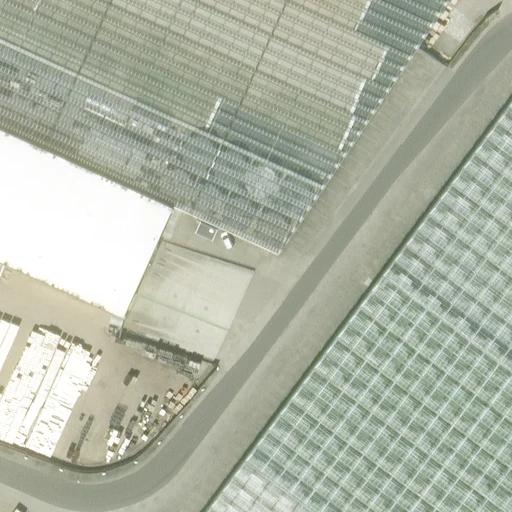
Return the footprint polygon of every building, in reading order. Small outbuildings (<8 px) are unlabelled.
[(0,0),(0,125),(175,205),(280,252),(449,0),(0,0)] [(511,511),(511,97),(203,511),(511,511)] [(0,258),(125,315),(158,241),(175,205),(0,125),(0,258)] [(0,368),(14,333),(0,326),(0,368)] [(83,346),(58,411),(44,406),(33,434),(25,431),(20,444),(106,477),(117,448),(130,453),(133,445),(146,450),(172,380),(83,346)]
